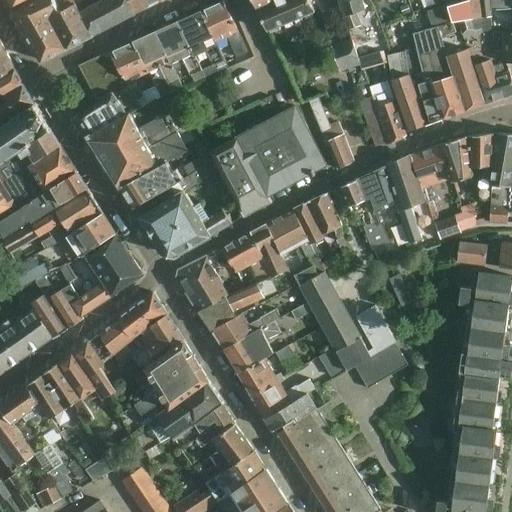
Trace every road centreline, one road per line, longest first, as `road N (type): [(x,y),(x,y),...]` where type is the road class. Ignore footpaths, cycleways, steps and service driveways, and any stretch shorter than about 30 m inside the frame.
road 1 (residential): [(157,273),(410,141),(511,113)]
road 2 (residential): [(157,273),(314,511)]
road 3 (residential): [(35,75),(157,273)]
road 4 (residential): [(35,75),(194,0)]
